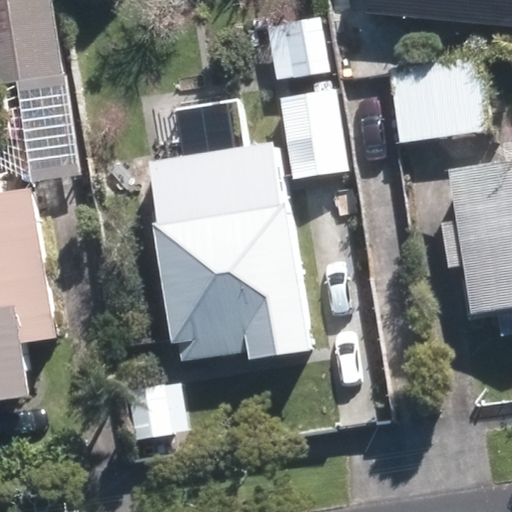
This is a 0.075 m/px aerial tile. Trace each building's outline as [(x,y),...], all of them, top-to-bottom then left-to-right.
[(52,179),(101,173),(78,0),(0,0),(0,123),(6,169),(49,163),(52,179)] [(511,0),(384,0),(384,8),(511,17),(511,0)] [(501,51),(409,62),(419,140),(511,128),(501,51)] [(373,166),(358,69),(301,78),(317,175),(373,166)] [(330,349),(297,142),(167,162),(176,218),(166,220),(185,340),(198,338),(201,358),(263,348),(264,359),(330,349)] [(511,157),(466,163),(473,216),(460,218),(466,265),(482,263),(488,313),(511,310),(511,157)] [(76,333),(53,185),(23,189),(21,173),(0,176),(0,399),(47,393),(38,339),(76,333)]
